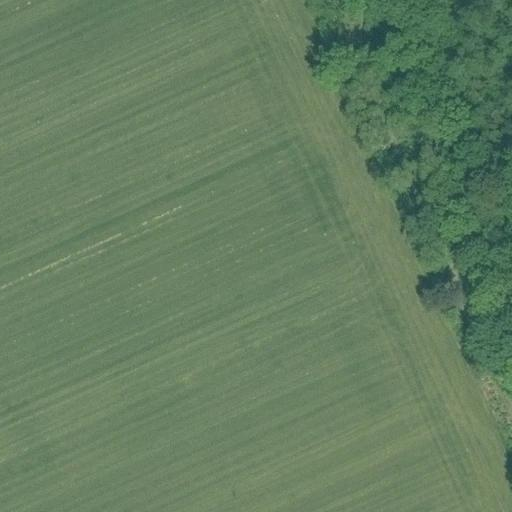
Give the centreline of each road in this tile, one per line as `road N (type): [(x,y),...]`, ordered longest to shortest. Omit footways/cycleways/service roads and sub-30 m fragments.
road 1 (track): [(357,67),(448,257),(511,237)]
road 2 (track): [(511,415),(447,255)]
